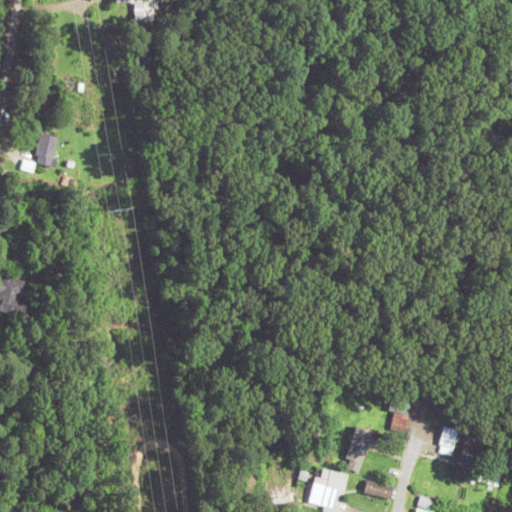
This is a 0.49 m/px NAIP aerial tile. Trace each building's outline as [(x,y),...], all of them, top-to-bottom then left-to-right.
[(152,43),(133,43),(133,77),(152,77),(152,43)] [(58,90),(39,91),(41,117),(59,116),(58,90)] [(50,166),(58,137),(41,132),(33,161),(50,166)] [(0,230),(18,226),(16,217),(0,220),(0,230)] [(0,310),(33,318),(37,302),(20,298),(24,281),(0,274),(0,310)] [(409,397),(394,396),(394,418),(408,418),(409,397)] [(281,425),(280,406),(263,407),(264,426),(281,425)] [(343,465),(359,471),(367,446),(374,449),(381,429),(358,422),(343,465)] [(458,428),(444,424),(438,451),(452,455),(458,428)] [(486,449),(462,443),(455,474),(488,482),(490,475),(481,473),(486,449)] [(337,511),(338,511),(347,472),(317,466),(309,506),(337,511)] [(389,498),(392,484),(367,478),(364,492),(389,498)]
